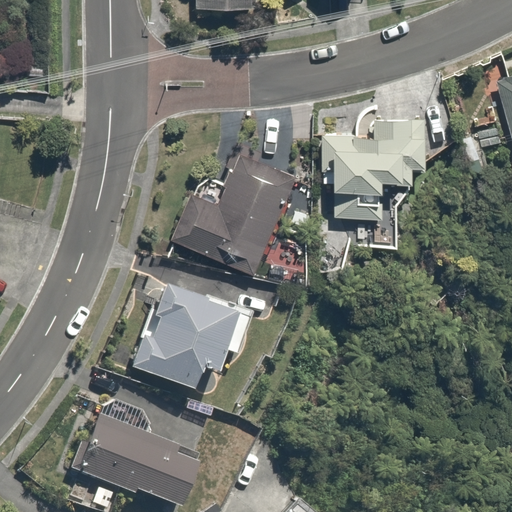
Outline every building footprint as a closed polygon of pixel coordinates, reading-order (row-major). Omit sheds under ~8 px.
[(511,71),(491,77),(510,149),(511,148),(511,71)] [(342,129),(314,129),(314,152),(324,152),(324,183),(328,183),(328,213),(374,212),(374,169),(381,169),(381,176),(406,176),(406,163),(424,163),(423,115),(403,115),(403,108),(382,109),(383,123),(367,123),(367,137),(342,137),(342,129)] [(153,280),(143,312),(151,314),(145,335),(129,330),(119,366),(184,385),(191,362),(210,368),(229,302),(153,280)] [(62,464),(76,469),(65,498),(100,511),(105,511),(116,484),(168,504),(190,445),(137,424),(137,423),(137,421),(136,419),(136,418),(136,416),(135,414),(134,413),(134,411),(133,410),(132,408),(131,407),(129,405),(128,404),(127,403),(125,402),(124,401),(122,401),(120,400),(119,400),(117,399),(115,399),(114,399),(112,399),(110,399),(108,399),(107,399),(105,400),(103,401),(102,401),(100,402),(99,403),(97,404),(96,405),(95,407),(93,409),(62,464)] [(237,423),(218,414),(198,454),(218,463),(237,423)]
